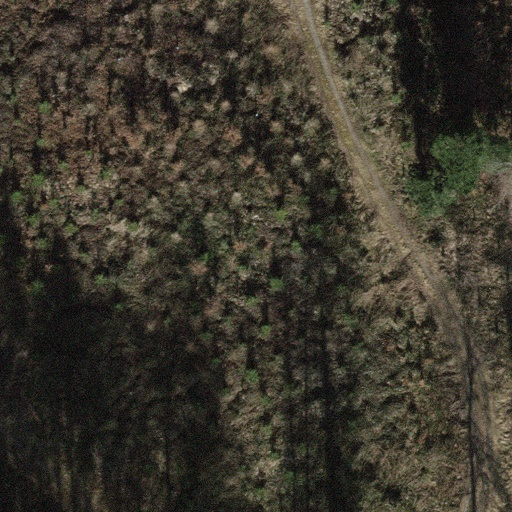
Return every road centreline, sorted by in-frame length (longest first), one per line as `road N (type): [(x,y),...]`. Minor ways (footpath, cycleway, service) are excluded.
road 1 (track): [(307,0),(366,166),(459,338),(487,441),(468,511)]
road 2 (track): [(92,511),(40,453),(0,426)]
